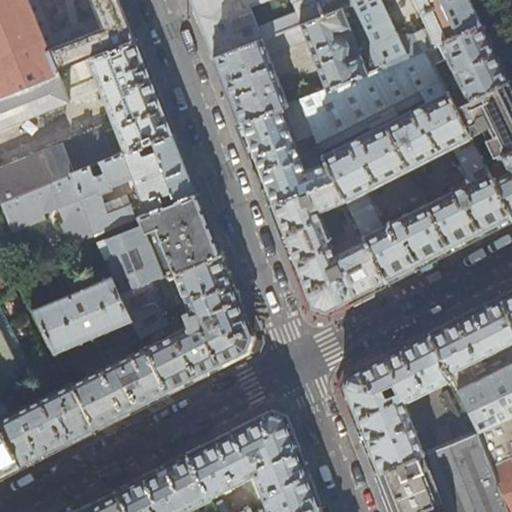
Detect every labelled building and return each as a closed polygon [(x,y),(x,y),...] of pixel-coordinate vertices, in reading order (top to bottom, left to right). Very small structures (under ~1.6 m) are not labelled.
[(47,49),(26,0),(0,0),(0,94),(56,72),(47,49)] [(89,0),(100,28),(47,49),(56,72),(89,59),(137,40),(121,0),(89,0)] [(191,0),(193,4),(205,35),(214,58),(276,33),(281,32),(354,3),(352,0),(191,0)] [(470,0),(352,0),(354,3),(384,67),(427,50),(482,24),(470,0)] [(384,67),(354,3),(281,32),(291,55),(310,48),(326,89),(384,67)] [(482,24),(427,50),(435,65),(448,59),(461,85),(448,92),(456,107),(508,80),(499,60),(482,24)] [(282,47),(276,33),(214,58),(228,93),(240,124),(294,102),(292,97),(286,99),(268,53),(282,47)] [(0,202),(71,175),(174,133),(155,86),(137,40),(89,59),(115,125),(103,131),(102,128),(0,168),(0,202)] [(446,87),(435,65),(427,50),(384,67),(326,89),(301,100),(315,133),(322,150),(388,117),(384,109),(398,102),(402,109),(446,87)] [(0,128),(67,101),(56,72),(0,94),(0,128)] [(511,87),(508,80),(456,107),(484,163),(511,149),(511,87)] [(448,92),(324,155),(327,162),(336,179),(346,200),(365,236),(388,282),(442,255),(511,219),(511,217),(491,177),(488,169),(484,163),(456,107),(448,92)] [(301,100),(294,102),(240,124),(256,165),(271,204),(336,179),(327,162),(306,169),(295,140),(315,133),(301,100)] [(185,162),(174,133),(71,175),(95,234),(136,218),(131,204),(108,214),(99,194),(112,188),(112,186),(134,178),(148,213),(198,194),(185,162)] [(511,149),(484,163),(488,169),(504,161),(510,172),(497,178),(495,177),(493,177),(491,177),(511,217),(511,149)] [(95,234),(71,175),(0,202),(0,207),(10,231),(43,218),(42,214),(55,209),(61,224),(58,225),(67,246),(95,236),(95,234)] [(327,208),(346,200),(336,179),(271,204),(291,255),(312,308),(326,313),(378,287),(388,282),(365,236),(336,250),(331,240),(346,232),(337,214),(327,208)] [(201,203),(198,194),(148,213),(139,217),(140,221),(142,225),(155,257),(157,264),(168,260),(174,274),(175,273),(221,255),(209,224),(201,203)] [(97,242),(142,225),(140,221),(139,217),(136,218),(95,234),(95,236),(97,242)] [(157,264),(155,257),(142,225),(97,242),(106,260),(109,259),(111,264),(108,265),(113,277),(120,295),(163,278),(157,264)] [(174,333),(145,347),(168,393),(213,370),(249,352),(254,338),(242,307),(221,255),(175,273),(185,300),(194,323),(174,333)] [(162,309),(185,300),(175,273),(174,274),(163,278),(120,295),(132,321),(139,335),(145,347),(174,333),(162,309)] [(139,335),(132,321),(120,295),(113,277),(34,309),(56,353),(127,323),(134,338),(139,335)] [(511,415),(511,291),(503,296),(429,333),(451,378),(478,432),(511,415)] [(29,369),(6,326),(0,328),(0,334),(20,374),(29,369)] [(404,403),(451,378),(429,333),(387,354),(348,374),(343,388),(357,423),(376,473),(425,453),(404,403)] [(0,384),(20,374),(0,334),(0,384)] [(145,347),(72,384),(95,429),(131,411),(137,408),(168,393),(145,347)] [(95,429),(72,384),(10,413),(1,398),(0,399),(0,428),(20,467),(49,453),(57,448),(89,432),(95,429)] [(187,454),(210,498),(254,475),(268,511),(251,511),(250,508),(242,511),(227,511),(226,509),(219,511),(303,511),(320,506),(301,457),(286,418),(272,412),(229,433),(187,454)] [(511,511),(511,415),(478,432),(509,511),(511,511)] [(0,477),(20,467),(0,428),(0,477)] [(509,511),(478,432),(426,453),(442,500),(446,511),(509,511)] [(426,453),(425,453),(376,473),(392,511),(424,511),(423,508),(442,500),(426,453)] [(151,473),(116,491),(126,511),(184,511),(210,499),(210,498),(187,454),(151,473)] [(126,511),(116,491),(91,503),(83,507),(75,511),(126,511)]
